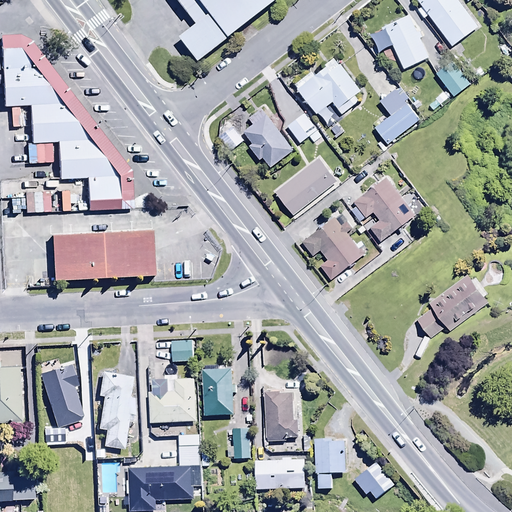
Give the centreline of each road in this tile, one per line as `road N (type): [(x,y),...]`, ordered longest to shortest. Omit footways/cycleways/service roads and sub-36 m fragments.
road 1 (secondary): [(464,511),(277,276)]
road 2 (residential): [(0,313),(189,302),(277,276)]
road 3 (residential): [(333,0),(164,127)]
road 4 (secondary): [(277,276),(164,127)]
road 5 (secondary): [(164,127),(63,0)]
